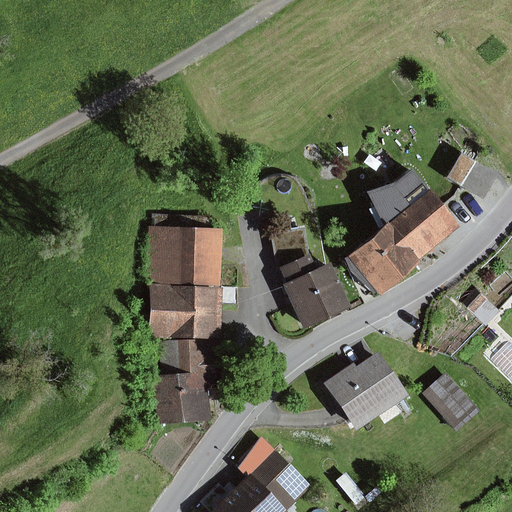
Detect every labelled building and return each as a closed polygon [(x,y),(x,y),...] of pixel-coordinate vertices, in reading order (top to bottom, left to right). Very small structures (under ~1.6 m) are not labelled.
[(418,93),(407,100),(414,110),(424,103),(418,93)] [(499,174),(462,153),(447,179),(484,200),(499,174)] [(460,227),(413,169),(394,184),(368,193),(385,227),(345,259),(350,271),(373,294),(376,292),(381,297),(422,264),(419,260),(460,227)] [(223,230),(149,226),(146,286),(150,286),(220,288),(223,230)] [(318,269),(310,254),(305,228),(272,235),(276,262),(287,283),(283,285),(304,330),(351,308),(331,263),(318,269)] [(220,288),(150,286),(148,339),(158,339),(216,340),(221,340),(223,288),(220,288)] [(503,311),(485,294),(471,309),(489,325),(503,311)] [(216,340),(158,339),(162,376),(151,377),(158,424),(212,421),(207,389),(220,388),(216,340)] [(511,345),(508,341),(490,359),(511,381),(511,345)] [(353,362),(323,383),(356,431),(408,395),(378,353),(357,368),(353,362)] [(446,373),(422,393),(455,432),(479,411),(446,373)] [(489,422),(481,413),(466,427),(474,436),(489,422)] [(286,511),(312,486),(275,450),(214,511),(286,511)] [(365,496),(346,473),(335,482),(358,510),(380,493),(376,487),(365,496)]
